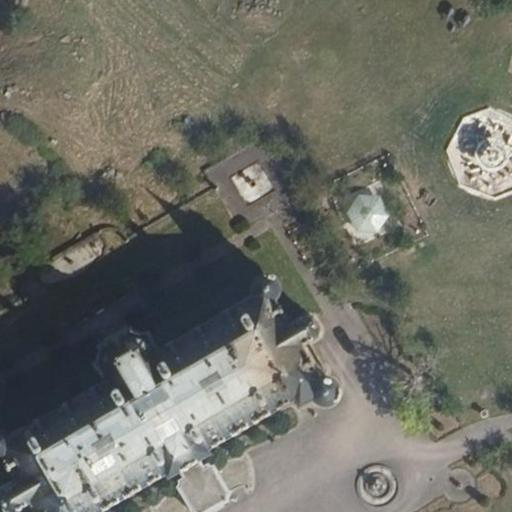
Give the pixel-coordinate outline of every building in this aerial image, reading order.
[(478,165),(499,165),(498,137),(477,138),(478,165)] [(234,175),(248,205),(274,192),(261,163),(234,175)] [(233,182),(217,190),(233,222),(249,214),(233,182)] [(379,187),(341,200),(354,234),(391,221),(379,187)] [(272,377),(259,348),(259,336),(246,331),(243,343),(136,407),(127,392),(103,404),(98,389),(107,384),(105,375),(93,381),(85,368),(63,383),(68,396),(53,403),(58,412),(71,404),(79,418),(63,430),(67,441),(0,477),(0,511),(188,511),(303,453),(319,455),(320,442),(307,439),(286,403),(301,393),(286,367),(272,377)]
